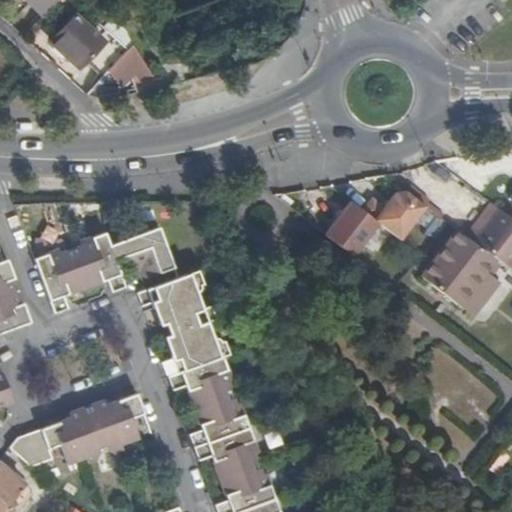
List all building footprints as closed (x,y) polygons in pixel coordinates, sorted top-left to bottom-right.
[(22,0),(43,19),(60,0),(22,0)] [(52,44),(80,71),(103,46),(75,20),(52,44)] [(400,186),(374,218),(405,241),(430,208),(400,186)] [(352,201),(325,234),(357,257),(381,224),(352,201)] [(488,225),(471,247),(495,265),(506,274),(511,266),(511,223),(497,212),(488,225)] [(463,241),(471,247),(488,225),(480,219),(463,241)] [(158,232),(118,247),(124,262),(130,279),(135,277),(140,279),(142,285),(172,273),(173,273),(158,232)] [(463,241),(454,234),(419,280),(458,311),(485,277),(490,280),(494,275),(490,271),(495,265),(471,247),(463,241)] [(58,255),(34,265),(53,319),(67,314),(62,301),(60,296),(65,294),(67,299),(102,286),(100,280),(104,278),(106,284),(111,297),(125,292),(115,266),(110,251),(105,237),(80,247),(82,251),(60,260),(58,255)] [(118,247),(110,251),(115,266),(124,262),(118,247)] [(0,338),(30,327),(24,308),(19,309),(10,285),(14,283),(7,263),(2,265),(0,258),(0,338)] [(136,298),(141,312),(150,308),(160,304),(162,309),(157,311),(164,329),(185,320),(201,314),(193,292),(201,289),(196,275),(177,283),(175,283),(136,298)] [(485,277),(458,311),(468,318),(494,284),(490,280),(485,277)] [(160,304),(150,308),(159,330),(164,329),(157,311),(162,309),(160,304)] [(168,340),(189,332),(185,320),(164,329),(168,340)] [(277,511),(265,479),(260,480),(252,459),(257,457),(239,408),(234,410),(226,389),(230,387),(221,362),(227,359),(223,345),(214,348),(206,326),(189,332),(168,340),(175,358),(180,357),(182,361),(171,365),(162,369),(162,370),(172,395),(185,391),(191,388),(193,393),(187,396),(200,430),(205,428),(207,433),(202,435),(189,440),(198,466),(212,461),(217,460),(218,464),(213,466),(226,500),(231,499),(232,504),(228,505),(215,510),(215,511),(277,511)] [(163,342),(171,365),(182,361),(180,357),(175,358),(168,340),(163,342)] [(0,412),(13,407),(2,378),(0,378),(0,412)] [(149,439),(150,439),(136,400),(105,411),(103,406),(69,419),(70,424),(39,436),(15,445),(7,456),(29,474),(51,466),(47,455),(59,451),(66,470),(84,463),(87,469),(96,465),(98,459),(105,456),(112,460),(122,456),(120,451),(138,444),(131,424),(142,420),(149,439)] [(0,511),(18,511),(29,499),(28,492),(0,468),(0,511)]
